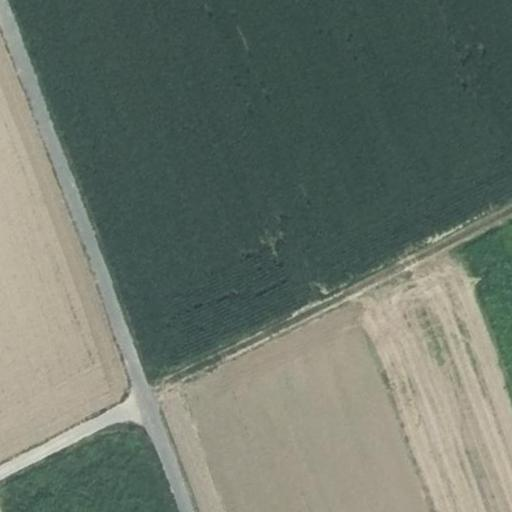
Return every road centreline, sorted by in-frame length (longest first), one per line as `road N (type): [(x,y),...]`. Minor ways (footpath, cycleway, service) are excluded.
road 1 (track): [(150,403),(0,22)]
road 2 (track): [(150,403),(0,475)]
